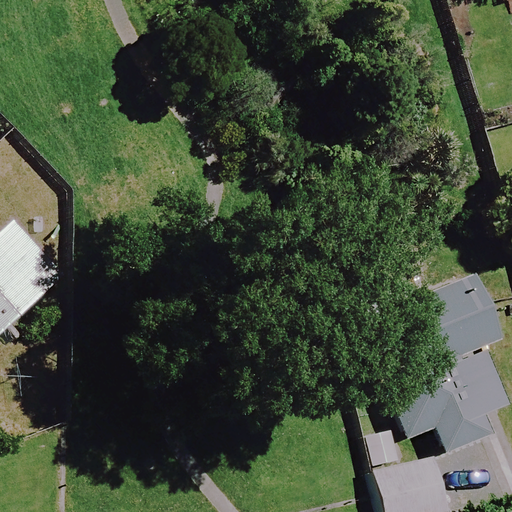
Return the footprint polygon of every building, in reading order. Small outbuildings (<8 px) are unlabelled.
[(0,332),(58,277),(7,222),(0,228),(0,332)] [(511,273),(504,249),(478,258),(500,320),(511,315),(511,273)] [(429,431),(441,457),(489,437),(480,417),(506,407),(484,352),(459,363),(458,359),(497,342),(471,277),(353,324),(402,442),(429,431)] [(394,463),(386,433),(361,439),(368,469),(394,463)] [(429,459),(367,474),(375,511),(435,511),(439,511),(429,459)]
